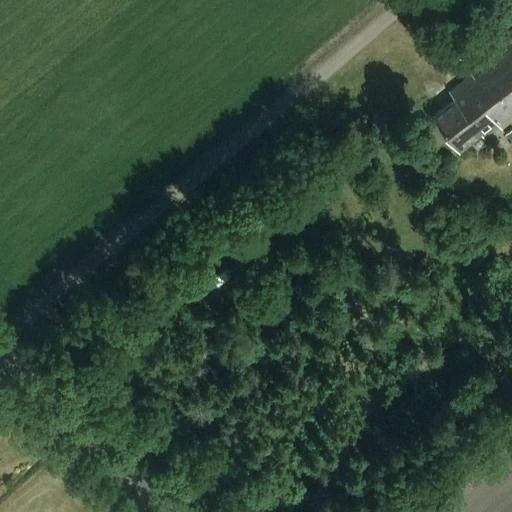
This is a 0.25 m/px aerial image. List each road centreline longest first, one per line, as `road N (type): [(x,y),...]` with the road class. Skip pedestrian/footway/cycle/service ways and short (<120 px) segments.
road 1 (track): [(404,0),(0,348)]
road 2 (tertiary): [(173,511),(0,360)]
